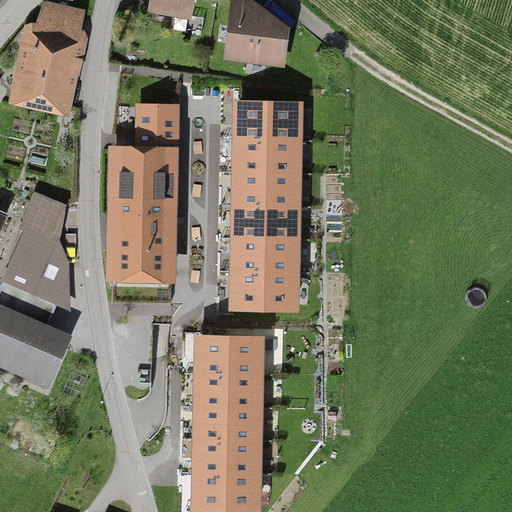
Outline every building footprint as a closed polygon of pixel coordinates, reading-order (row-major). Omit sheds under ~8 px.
[(196,0),(153,0),(152,7),(194,15),(196,0)] [(36,33),(27,35),(13,105),(64,117),(79,31),(78,31),(81,16),(46,7),(36,33)] [(278,29),(228,22),(224,57),(275,62),(278,29)] [(176,273),(180,103),(139,102),(138,168),(116,168),(114,272),(176,273)] [(238,132),(237,139),(297,140),(297,106),(238,105),(238,132)] [(237,164),(237,172),(296,173),(297,140),(237,139),(237,164)] [(237,180),(236,205),(295,206),(296,173),(237,172),(237,180)] [(27,229),(5,277),(13,281),(28,287),(67,304),(64,259),(53,254),(60,239),(66,206),(33,194),(20,226),(27,229)] [(236,230),(236,239),(295,240),(295,206),(236,205),(236,230)] [(235,245),(235,272),(294,273),(295,240),(236,239),(235,245)] [(235,279),(234,305),(294,306),(294,273),(235,272),(235,279)] [(28,287),(13,281),(3,305),(18,312),(28,287)] [(56,343),(0,318),(0,366),(40,384),(56,343)] [(199,366),(199,372),(258,375),(259,341),(200,339),(199,366)] [(199,399),(198,406),(258,408),(258,375),(199,372),(199,399)] [(198,415),(198,439),(257,441),(258,408),(198,406),(198,415)] [(197,465),(197,473),(256,473),(257,441),(198,439),(197,465)] [(197,480),(197,506),(255,508),(256,473),(197,473),(197,480)]
